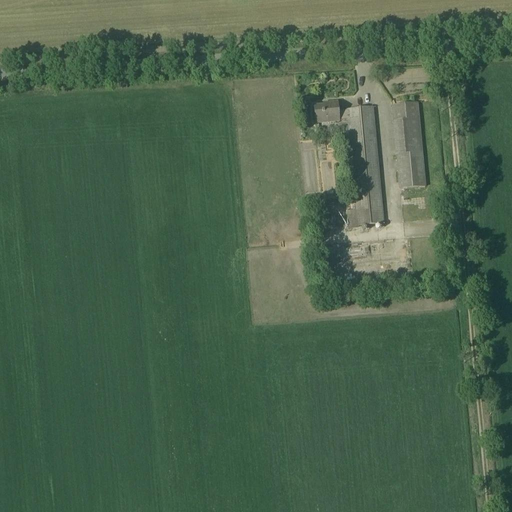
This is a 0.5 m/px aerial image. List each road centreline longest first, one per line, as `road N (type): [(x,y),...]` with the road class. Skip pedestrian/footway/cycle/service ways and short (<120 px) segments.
road 1 (tertiary): [(0,75),(511,40)]
road 2 (track): [(446,31),(489,511)]
